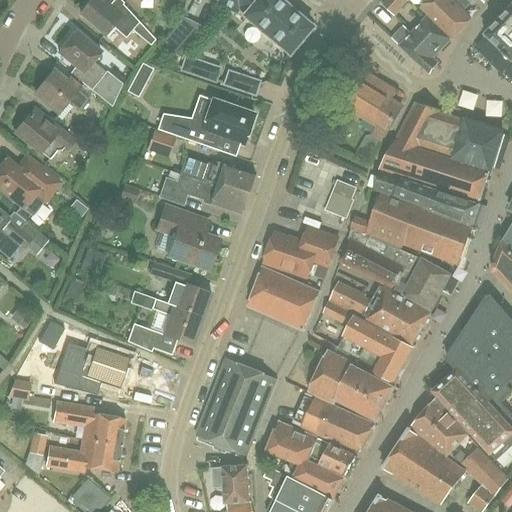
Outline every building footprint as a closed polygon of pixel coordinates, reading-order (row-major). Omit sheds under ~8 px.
[(83,8),(84,10),(80,14),(104,35),(111,26),(125,39),(132,30),(150,46),(155,40),(122,5),(123,4),(119,0),(113,0),(110,4),(106,1),(103,5),(97,0),(92,0),(90,2),(88,1),(83,8)] [(219,0),(217,5),(236,15),(238,11),(243,16),(242,17),(244,19),(244,18),(287,55),(288,57),(290,55),(289,55),(299,43),(300,43),(301,42),(300,42),(310,30),(311,30),(312,28),(310,27),(286,7),(286,6),(278,0),(219,0)] [(406,0),(388,0),(383,6),(393,16),(407,1),(406,0)] [(425,0),(428,2),(422,9),(452,38),(471,19),(451,0),(425,0)] [(511,7),(488,33),(485,35),(488,38),(488,37),(503,51),(502,52),(508,58),(511,62),(511,7)] [(432,59),(451,39),(427,17),(411,34),(403,27),(392,39),(400,46),(399,47),(430,75),(438,65),(432,59)] [(195,39),(177,25),(177,24),(162,43),(180,58),(195,39)] [(105,74),(101,70),(92,63),(94,60),(100,53),(75,32),(58,53),(75,67),(70,74),(91,91),(92,90),(98,83),(105,74)] [(219,70),(185,59),(181,71),(214,82),(219,70)] [(141,66),(134,79),(144,85),(151,71),(141,66)] [(81,86),(79,92),(78,92),(80,89),(68,79),(66,82),(53,72),(35,93),(60,114),(70,103),(80,112),(89,101),(87,100),(92,94),(81,86)] [(228,73),(224,86),(254,96),(258,83),(228,73)] [(378,142),(381,144),(402,109),(390,102),(395,92),(368,75),(348,108),(376,126),(371,135),(370,137),(378,142)] [(456,88),(454,100),(488,105),(489,93),(456,88)] [(245,139),(254,115),(212,101),(204,122),(162,115),(156,131),(214,150),(218,138),(243,146),(245,139)] [(438,113),(415,106),(396,142),(420,151),(420,148),(489,170),(501,133),(465,122),(465,123),(438,114),(438,113)] [(15,128),(18,130),(16,132),(41,154),(49,160),(56,152),(61,151),(64,149),(67,151),(74,142),(78,138),(70,131),(67,136),(35,109),(28,117),(26,115),(22,115),(15,124),(15,128)] [(168,158),(174,139),(154,132),(147,151),(168,158)] [(441,158),(420,151),(396,142),(381,172),(432,188),(480,202),(489,173),(441,158)] [(33,196),(36,198),(44,205),(62,183),(26,154),(14,169),(5,162),(4,163),(0,162),(0,191),(14,203),(21,210),(24,207),(29,206),(34,200),(33,197),(33,196)] [(185,156),(179,176),(208,186),(210,182),(247,194),(254,173),(223,163),(221,168),(185,156)] [(471,227),(480,205),(382,174),(376,189),(471,227)] [(176,183),(173,192),(187,197),(241,214),(247,194),(210,182),(208,186),(179,176),(176,183)] [(118,200),(134,206),(139,191),(124,185),(118,200)] [(323,206),(344,213),(351,194),(330,187),(323,206)] [(405,245),(417,209),(382,196),(372,224),(356,219),(352,228),(351,229),(373,236),(380,238),(379,239),(393,244),(394,243),(405,245)] [(166,258),(208,273),(219,242),(189,232),(194,218),(187,216),(166,208),(158,230),(168,233),(167,236),(173,238),(166,258)] [(417,209),(405,245),(457,265),(470,229),(462,226),(417,209)] [(0,251),(9,240),(23,251),(38,233),(21,219),(14,226),(8,221),(9,220),(0,212),(0,251)] [(313,263),(328,268),(338,240),(308,229),(303,244),(275,235),(265,264),(308,278),(313,263)] [(371,239),(373,236),(351,229),(348,241),(350,243),(339,262),(397,292),(432,310),(451,276),(417,257),(416,258),(371,239)] [(511,253),(502,244),(493,265),(495,273),(511,292),(511,253)] [(174,283),(180,285),(184,274),(152,264),(148,275),(174,283)] [(304,332),(319,293),(263,268),(248,308),(304,332)] [(72,298),(78,281),(66,277),(59,293),(72,298)] [(203,319),(211,295),(188,287),(187,286),(185,286),(183,292),(172,288),(167,304),(166,306),(172,308),(203,319)] [(337,287),(330,300),(367,319),(412,345),(430,315),(385,289),(379,286),(368,306),(360,302),(362,300),(337,287)] [(162,335),(177,341),(193,346),(203,319),(172,308),(166,306),(167,304),(135,292),(131,305),(151,312),(152,308),(156,309),(169,314),(162,335)] [(511,415),(501,403),(511,393),(505,386),(511,380),(511,322),(488,296),(446,360),(457,370),(434,392),(496,460),(511,445),(511,415)] [(410,348),(355,319),(356,317),(328,303),(323,314),(350,327),(336,352),(393,382),(410,348)] [(50,318),(40,335),(53,344),(64,326),(50,318)] [(250,359),(273,371),(292,334),(269,323),(250,359)] [(127,342),(151,353),(152,349),(158,334),(149,331),(133,325),(127,342)] [(233,335),(227,346),(245,355),(251,344),(233,335)] [(54,385),(71,389),(76,374),(101,383),(118,389),(129,358),(96,347),(94,353),(78,347),(70,370),(60,367),(54,385)] [(353,366),(328,352),(308,393),(335,404),(336,401),(376,422),(394,388),(352,367),(353,366)] [(263,416),(277,380),(243,367),(226,360),(196,436),(198,437),(217,444),(216,448),(225,451),(226,448),(245,455),(247,456),(258,428),(263,416)] [(359,453),(375,426),(306,395),(294,423),(359,453)] [(446,455),(466,435),(434,401),(411,427),(446,455)] [(80,440),(121,447),(126,420),(92,414),(93,410),(56,404),(53,421),(74,425),(82,426),(80,440)] [(309,462),(318,440),(319,439),(279,423),(267,452),(295,464),(293,468),(290,470),(284,467),(280,475),(333,500),(344,478),(309,462)] [(384,470),(441,504),(465,472),(444,458),(409,431),(384,470)] [(32,433),(28,453),(42,456),(46,436),(32,433)] [(83,468),(117,474),(121,447),(80,440),(78,453),(49,448),(46,467),(82,473),(83,468)] [(309,462),(344,478),(356,458),(318,440),(309,462)] [(469,503),(481,511),(482,511),(508,478),(478,449),(462,465),(483,485),(469,503)] [(250,503),(247,467),(211,470),(213,489),(225,489),(226,504),(250,503)] [(326,511),(333,501),(333,500),(280,475),(266,468),(264,478),(276,484),(269,497),(273,499),(267,511),(268,511),(326,511)] [(96,487),(80,505),(87,511),(92,511),(107,496),(96,487)] [(374,498),(370,506),(372,509),(370,511),(407,511),(380,497),(379,499),(374,498)]
